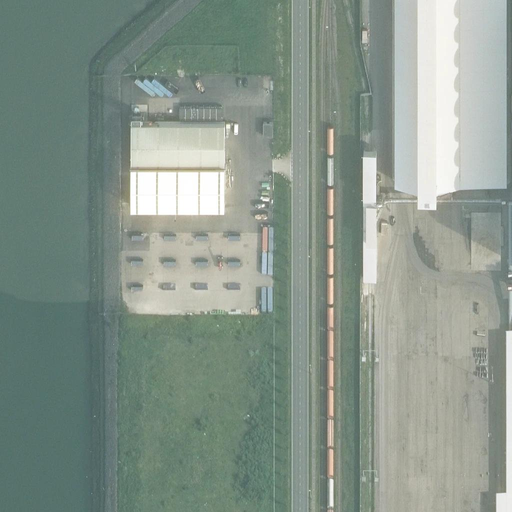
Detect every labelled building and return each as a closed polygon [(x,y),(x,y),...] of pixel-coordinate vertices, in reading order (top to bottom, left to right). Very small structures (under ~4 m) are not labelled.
[(394,0),(395,181),(419,181),(419,189),(437,189),(437,181),(439,181),(452,181),(456,181),(506,181),(506,0),(394,0)] [(224,122),(131,122),(131,164),(130,164),(131,164),(131,206),(225,206),(225,164),(224,164),(224,122)] [(263,136),(272,136),(272,122),(263,122),(263,136)] [(376,148),(364,148),(364,182),(363,278),(376,278),(376,182),(376,148)] [(226,165),(225,183),(238,183),(239,165),(226,165)] [(472,239),(472,223),(462,223),(462,233),(469,233),(469,239),(472,239)] [(398,284),(396,324),(408,325),(411,284),(398,284)] [(491,347),(491,339),(478,339),(478,342),(482,342),(482,346),(491,347)]
